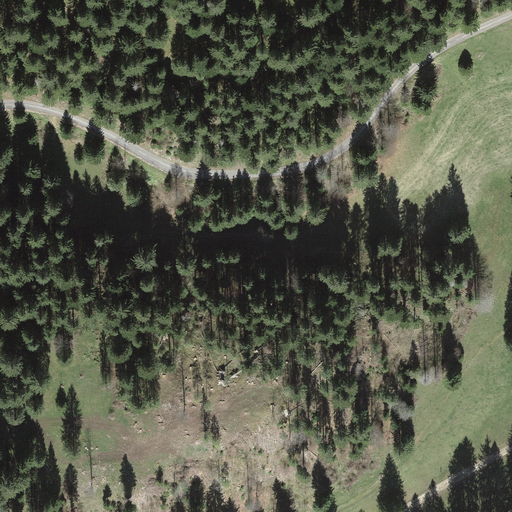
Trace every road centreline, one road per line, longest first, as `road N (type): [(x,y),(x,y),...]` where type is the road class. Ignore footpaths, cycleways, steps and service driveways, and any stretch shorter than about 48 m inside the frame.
road 1 (unclassified): [(511,14),(434,52),(345,145),(288,169),(179,170),(59,112),(0,104)]
road 2 (track): [(397,511),(511,447)]
